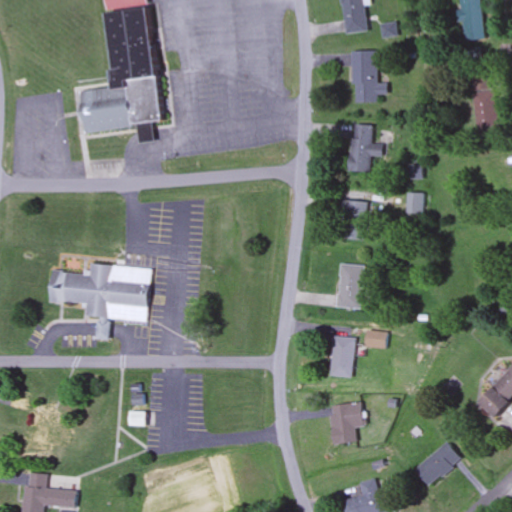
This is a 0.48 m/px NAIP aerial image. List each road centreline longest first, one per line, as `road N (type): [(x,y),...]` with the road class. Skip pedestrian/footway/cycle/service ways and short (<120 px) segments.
road 1 (residential): [(305,511),(278,411),(301,160),(299,0)]
road 2 (residential): [(0,186),(125,187),(300,173)]
road 3 (residential): [(279,362),(0,362)]
